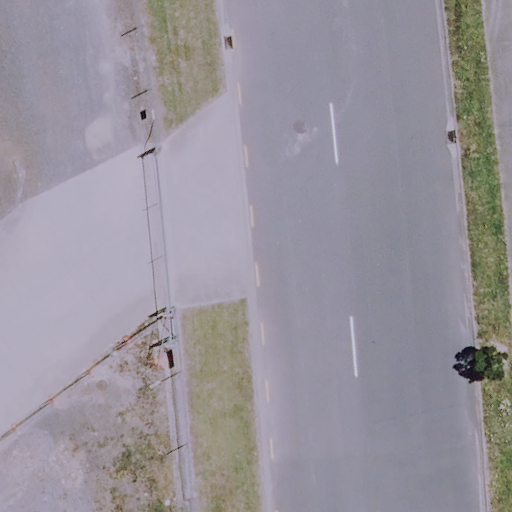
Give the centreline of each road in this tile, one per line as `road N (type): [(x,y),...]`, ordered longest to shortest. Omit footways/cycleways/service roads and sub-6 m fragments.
road 1 (unclassified): [(324,0),(375,511)]
road 2 (unknown): [(0,365),(96,288),(192,244),(345,203)]
